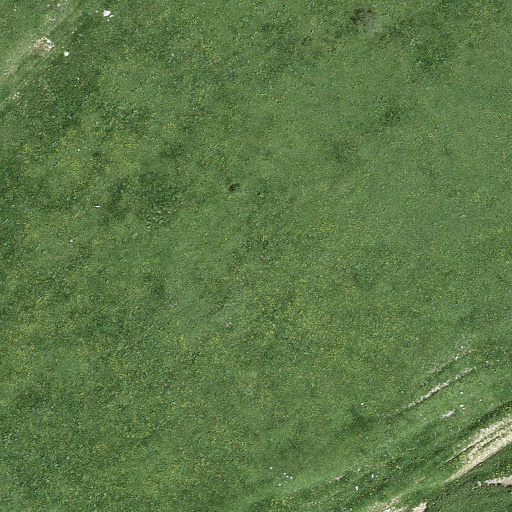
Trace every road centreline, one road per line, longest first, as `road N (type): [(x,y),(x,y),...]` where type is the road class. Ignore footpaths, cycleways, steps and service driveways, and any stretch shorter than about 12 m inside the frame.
road 1 (track): [(391,511),(511,434)]
road 2 (track): [(0,91),(93,0)]
